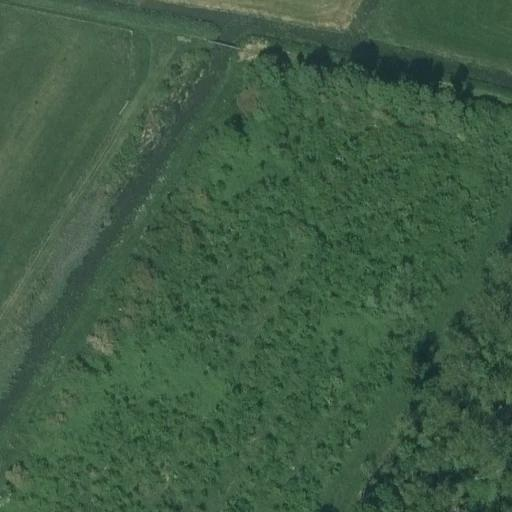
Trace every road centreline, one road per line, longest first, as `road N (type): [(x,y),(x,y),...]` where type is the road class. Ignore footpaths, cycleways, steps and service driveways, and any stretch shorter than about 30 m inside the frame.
road 1 (track): [(511,99),(241,50)]
road 2 (track): [(199,40),(0,2)]
